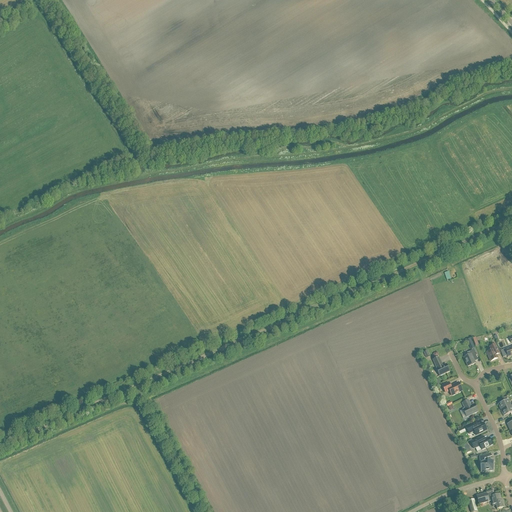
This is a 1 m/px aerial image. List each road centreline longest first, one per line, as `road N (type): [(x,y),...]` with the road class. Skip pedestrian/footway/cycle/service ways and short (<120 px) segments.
road 1 (track): [(138,385),(511,221)]
road 2 (track): [(0,445),(138,385)]
